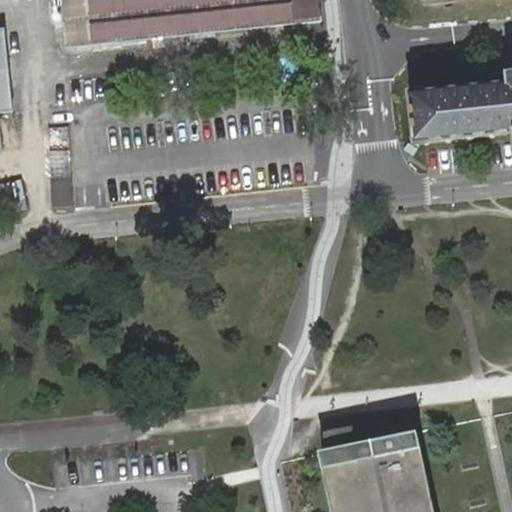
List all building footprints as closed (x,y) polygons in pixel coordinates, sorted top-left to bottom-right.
[(77,0),(82,40),(322,21),(320,0),(77,0)] [(5,30),(0,30),(0,113),(13,112),(5,30)] [(511,74),(508,75),(508,83),(410,94),(411,100),(402,101),(405,131),(414,130),(415,144),(511,134),(511,74)] [(0,148),(15,148),(14,115),(0,115),(0,148)] [(50,128),(49,209),(69,209),(70,129),(50,128)] [(0,200),(1,209),(25,205),(21,180),(0,183),(0,200)] [(431,511),(414,433),(316,455),(319,472),(286,480),(292,511),(431,511)]
